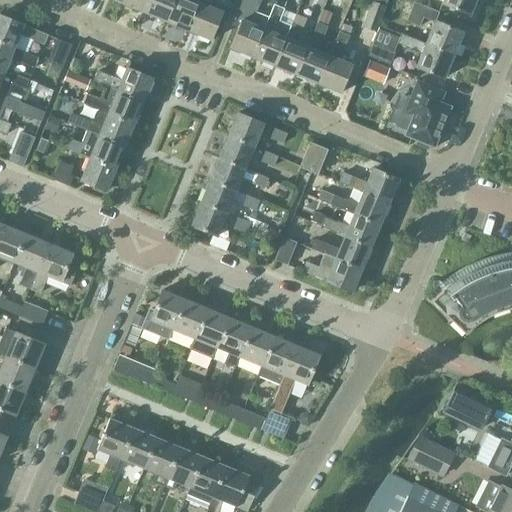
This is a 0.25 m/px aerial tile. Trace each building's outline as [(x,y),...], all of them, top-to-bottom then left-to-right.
[(123,0),(122,4),(145,13),(150,0),(123,0)] [(150,0),(145,13),(166,22),(175,0),(150,0)] [(175,0),(166,22),(188,31),(199,4),(200,4),(201,0),(175,0)] [(212,0),(201,0),(200,4),(199,4),(188,31),(211,41),(222,13),(209,8),(212,0)] [(261,0),(242,0),(235,18),(242,21),(231,48),(252,57),(268,18),(256,13),(261,0)] [(284,0),(277,0),(275,6),(282,8),(285,0),(284,0)] [(444,0),(442,5),(470,16),(476,0),(444,0)] [(372,2),(362,27),(375,32),(385,7),(372,2)] [(311,21),(316,9),(304,3),(298,15),(311,21)] [(414,3),(406,22),(419,27),(423,18),(435,23),(439,13),(414,3)] [(252,57),(274,66),(288,30),(277,26),(284,9),(282,8),(275,6),(273,5),(268,18),(252,57)] [(323,10),(317,23),(319,24),(327,27),(333,15),(323,10)] [(296,14),(288,30),(274,66),(296,76),(307,48),(296,44),(307,19),(296,14)] [(47,36),(0,16),(0,43),(13,49),(13,48),(18,35),(43,45),(47,36)] [(296,76),(318,84),(329,57),(317,52),(327,27),(319,24),(317,23),(307,48),(296,76)] [(435,23),(426,44),(426,45),(453,56),(463,34),(436,23),(435,23)] [(342,24),(339,32),(349,36),(353,28),(342,24)] [(340,94),(352,67),(340,62),(346,50),(344,49),(349,36),(339,32),(329,57),(318,84),(340,94)] [(416,68),(444,79),(453,56),(426,45),(426,44),(402,34),(397,45),(422,55),(416,68)] [(72,46),(57,40),(48,62),(62,68),(72,46)] [(4,70),(9,58),(35,69),(39,58),(13,48),(13,49),(0,43),(0,69),(4,71),(4,70)] [(390,66),(395,53),(373,44),(368,57),(390,66)] [(62,103),(68,104),(72,84),(90,87),(94,64),(70,59),(62,103)] [(104,70),(121,74),(123,65),(107,61),(104,70)] [(388,70),(370,62),(364,77),(382,84),(388,70)] [(52,65),(49,71),(52,76),(58,79),(62,69),(52,65)] [(4,71),(0,69),(0,95),(7,98),(7,97),(12,85),(25,90),(29,80),(4,70),(4,71)] [(105,87),(117,92),(143,103),(152,80),(126,69),(122,81),(98,71),(93,82),(105,87)] [(380,99),(394,104),(403,81),(390,75),(380,99)] [(29,80),(25,90),(33,94),(38,84),(29,80)] [(450,110),(451,107),(449,107),(441,104),(445,92),(417,81),(410,97),(408,97),(402,111),(413,116),(407,131),(404,136),(417,141),(416,145),(429,151),(430,147),(432,148),(434,149),(435,147),(450,109),(450,110)] [(83,104),(108,114),(134,124),(143,103),(117,92),(105,87),(100,99),(87,94),(83,104)] [(0,95),(0,116),(4,107),(16,112),(41,122),(45,112),(7,97),(7,98),(0,95)] [(99,136),(124,147),(134,124),(108,114),(98,110),(94,122),(72,112),(67,123),(87,131),(99,136)] [(228,138),(253,148),(263,126),(237,115),(228,138)] [(50,118),(45,129),(54,133),(59,122),(50,118)] [(0,119),(0,131),(6,134),(11,124),(0,119)] [(275,129),(271,139),(283,145),(287,134),(275,129)] [(24,154),(32,135),(19,130),(12,149),(24,154)] [(69,139),(66,148),(90,158),(115,169),(124,147),(99,136),(87,131),(81,144),(69,139)] [(244,170),(245,169),(253,148),(228,138),(219,160),(244,170)] [(42,154),(48,141),(42,139),(37,151),(42,154)] [(310,144),(301,168),(317,174),(327,151),(310,144)] [(265,151),(261,162),(274,168),(279,157),(265,151)] [(106,191),(115,169),(90,158),(81,181),(106,191)] [(244,170),(219,160),(210,182),(235,192),(236,191),(241,179),(265,189),(270,179),(245,169),(244,170)] [(70,175),(73,167),(60,162),(52,180),(69,187),(73,177),(70,175)] [(363,192),(362,194),(388,204),(398,182),(372,171),(367,183),(343,173),(339,183),(363,192)] [(226,213),(231,201),(256,212),(260,201),(236,191),(235,192),(210,182),(201,204),(226,214),(226,213)] [(322,191),(318,200),(330,205),(334,196),(322,191)] [(354,215),(353,215),(379,226),(388,204),(362,194),(358,204),(347,200),(346,200),(334,196),(330,205),(354,215)] [(222,224),(226,214),(201,204),(191,227),(213,236),(216,238),(222,224)] [(315,214),(311,223),(321,227),(325,218),(315,214)] [(344,237),(344,238),(370,249),(379,226),(353,215),(349,226),(337,221),(337,223),(325,218),(321,227),(344,237)] [(234,228),(247,234),(251,223),(238,218),(234,228)] [(15,230),(4,226),(0,234),(0,259),(1,258),(15,264),(27,235),(26,235),(26,233),(25,230),(18,227),(16,229),(15,230)] [(19,285),(32,290),(50,245),(27,235),(15,264),(26,269),(19,285)] [(275,261),(288,266),(297,243),(284,238),(275,261)] [(324,255),(361,270),(370,249),(344,238),(339,249),(315,240),(311,249),(324,255)] [(74,255),(50,245),(32,290),(41,294),(48,278),(69,287),(77,269),(69,265),(74,255)] [(440,292),(441,293),(429,303),(450,324),(455,319),(467,331),(463,336),(464,337),(468,333),(491,317),(488,311),(504,305),(507,311),(511,310),(511,252),(502,254),(483,259),(466,266),(455,272),(440,283),(439,282),(438,281),(437,281),(436,281),(435,281),(434,282),(433,283),(432,284),(432,285),(432,286),(432,287),(433,288),(433,289),(434,290),(436,290),(437,290),(438,290),(439,290),(441,292),(440,292)] [(302,273),(351,294),(361,270),(324,255),(319,268),(306,263),(302,273)] [(170,342),(174,331),(186,301),(163,292),(155,313),(151,312),(147,321),(143,331),(170,342)] [(0,302),(0,308),(21,317),(26,303),(24,302),(22,306),(2,298),(0,302)] [(174,331),(196,340),(208,310),(186,301),(174,331)] [(42,325),(48,312),(26,303),(21,317),(42,325)] [(214,360),(230,319),(208,310),(196,340),(191,351),(214,360)] [(135,316),(131,326),(143,331),(147,321),(135,316)] [(236,369),(241,358),(253,329),(230,319),(214,360),(236,369)] [(5,329),(0,341),(0,355),(6,358),(36,371),(46,346),(16,334),(5,329)] [(253,329),(241,358),(262,367),(274,337),(253,329)] [(281,386),(285,376),(297,347),(274,337),(262,367),(258,377),(281,386)] [(120,352),(129,356),(132,349),(123,346),(120,352)] [(281,386),(266,422),(262,431),(284,440),(293,418),(283,414),(297,381),(307,385),(319,356),(297,347),(285,376),(281,386)] [(0,373),(0,382),(26,393),(36,371),(6,358),(0,373)] [(128,375),(152,385),(155,376),(157,371),(134,362),(128,375)] [(152,385),(173,394),(177,385),(155,376),(152,385)] [(0,410),(17,417),(26,393),(0,382),(0,410)] [(173,394),(196,404),(200,394),(177,385),(173,394)] [(455,387),(442,412),(480,431),(494,403),(458,386),(456,385),(455,387)] [(196,404),(218,413),(222,403),(200,394),(196,404)] [(218,413),(240,422),(244,412),(222,403),(218,413)] [(0,437),(7,440),(17,417),(0,410),(0,437)] [(240,422),(262,431),(266,422),(244,412),(240,422)] [(109,457),(121,461),(134,429),(111,420),(98,452),(109,457)] [(158,439),(134,429),(121,461),(145,471),(158,439)] [(405,459),(441,476),(452,453),(417,435),(405,459)] [(158,439),(145,471),(155,476),(153,483),(163,487),(166,480),(167,480),(180,448),(158,439)] [(511,444),(501,439),(487,467),(505,476),(510,466),(511,466),(511,444)] [(166,480),(163,487),(174,491),(177,484),(190,489),(190,490),(203,457),(180,448),(167,480),(166,480)] [(105,467),(116,472),(121,461),(109,457),(105,467)] [(190,489),(187,496),(211,506),(213,499),(227,467),(203,457),(190,490),(190,489)] [(211,506),(208,511),(210,511),(220,511),(224,503),(245,511),(248,511),(261,481),(227,467),(213,499),(211,506)] [(365,511),(400,511),(413,486),(389,474),(373,496),(365,511)] [(75,503),(75,505),(91,511),(98,511),(103,502),(107,491),(84,481),(79,494),(75,503)] [(511,511),(511,491),(501,486),(487,511),(511,511)] [(436,511),(407,498),(400,511),(436,511)] [(103,502),(98,511),(112,511),(115,507),(103,502)]
